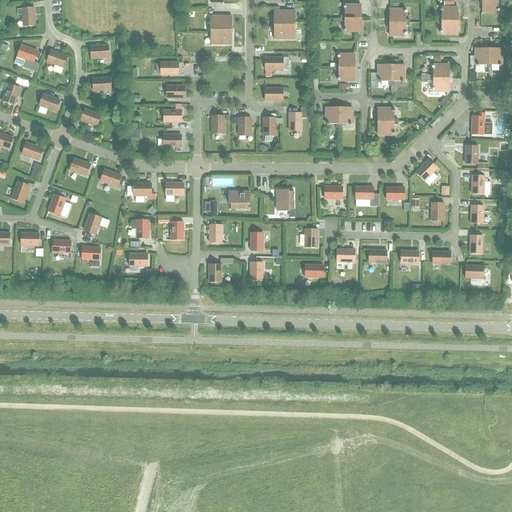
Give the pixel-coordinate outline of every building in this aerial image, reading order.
[(502,0),(481,0),(482,12),(498,13),(498,11),(499,11),(499,9),(498,9),(498,2),(502,2),(502,0)] [(340,19),(361,19),(361,5),(345,5),(345,7),(343,7),(343,9),(345,9),(345,16),(340,16),(340,19)] [(22,9),(17,10),(18,15),(22,14),(23,26),(35,26),(34,8),(22,9)] [(437,18),(437,21),(457,21),(457,8),(441,8),(441,9),(440,9),(440,11),(441,11),(441,18),(437,18)] [(389,9),(389,23),(409,23),(409,20),(405,20),(405,13),(406,13),(406,11),(405,11),(405,10),(389,9)] [(274,11),(274,28),(284,28),(284,23),(295,23),(295,11),(274,11)] [(210,16),(210,33),(221,33),(221,28),(232,28),(232,16),(210,16)] [(361,19),(340,19),(340,21),(345,21),(344,29),(343,29),(343,31),(344,31),(344,32),(360,32),(361,19)] [(457,21),(437,21),(437,24),(441,24),(441,31),(440,31),(440,33),(441,33),(441,35),(457,35),(457,21)] [(284,28),(274,28),(274,39),(295,39),(295,23),(284,23),(284,28)] [(409,23),(389,23),(389,36),(405,36),(405,35),(406,35),(406,33),(405,33),(405,26),(409,26),(409,23)] [(221,33),(210,33),(210,45),(232,45),(232,28),(221,28),(221,33)] [(125,39),(116,39),(117,50),(120,50),(126,49),(125,47),(125,39)] [(3,42),(0,50),(6,52),(8,44),(3,42)] [(21,45),(17,57),(25,60),(23,68),(22,68),(36,73),(39,65),(33,63),(38,51),(21,45)] [(90,47),(91,59),(109,58),(108,46),(90,47)] [(488,69),(488,49),(475,49),(475,65),(476,65),(476,66),(478,66),(478,65),(485,65),(485,69),(488,69)] [(502,49),(488,49),(488,69),(491,69),(491,65),(498,65),(498,66),(500,66),(500,65),(502,65),(502,49)] [(52,71),(61,74),(63,68),(67,56),(51,50),(46,62),(55,65),(52,71)] [(334,68),(354,68),(354,55),(338,54),(338,56),(337,56),(337,58),(338,58),(338,65),(334,65),(334,67),(334,68)] [(283,58),(265,58),(265,71),(265,77),(271,77),(271,71),(283,71),(283,58)] [(398,61),(391,61),(391,65),(391,85),(391,88),(390,93),(395,93),(395,88),(394,88),(394,85),(394,81),(401,81),(401,83),(403,83),(403,81),(404,81),(404,65),(398,65),(398,61)] [(160,63),(160,75),(178,76),(178,63),(160,63)] [(391,85),(391,65),(378,65),(377,81),(379,81),(379,82),(381,83),(381,81),(388,81),(388,85),(391,85)] [(429,76),(429,78),(449,79),(449,65),(433,65),(433,66),(432,66),(432,68),(433,68),(433,76),(429,76)] [(354,68),(334,68),(334,71),(338,71),(338,78),(337,78),(337,80),(338,80),(338,81),(354,81),(354,68)] [(92,79),(93,92),(111,90),(110,78),(92,79)] [(449,79),(429,78),(429,81),(433,81),(433,88),(432,88),(432,90),(433,91),(433,92),(449,92),(449,79)] [(22,80),(20,86),(27,88),(29,83),(22,80)] [(2,101),(14,105),(20,89),(8,84),(2,101)] [(166,86),(166,99),(184,99),(184,86),(166,86)] [(265,89),(265,101),(283,101),(283,89),(265,89)] [(60,100),(43,94),(39,106),(56,112),(60,100)] [(444,99),(439,104),(442,108),(448,103),(444,99)] [(181,123),(181,105),(175,105),(175,110),(163,110),(163,123),(181,123)] [(289,113),(288,131),(301,131),(301,118),(306,118),(306,108),(301,108),(301,113),(289,113)] [(339,128),(339,108),(325,108),(325,124),(327,124),(327,125),(329,125),(329,124),(336,124),(336,128),(339,128)] [(339,108),(339,128),(342,128),(342,124),(349,124),(349,125),(351,125),(351,124),(352,124),(352,108),(339,108)] [(101,115),(85,109),(80,121),(97,127),(101,115)] [(377,109),(377,122),(398,122),(398,119),(393,119),(393,112),(395,112),(395,110),(393,110),(393,109),(377,109)] [(472,117),(471,135),(484,135),(491,135),(492,123),(484,123),(484,117),(484,114),(479,113),(478,117),(472,117)] [(211,134),(224,134),(224,116),(211,116),(211,134)] [(238,118),(238,136),(251,136),(251,118),(238,118)] [(276,118),(263,118),(263,136),(275,136),(275,125),(282,125),(282,119),(276,119),(276,118)] [(422,119),(418,122),(422,127),(426,123),(422,119)] [(398,122),(377,122),(377,135),(393,136),(393,134),(395,134),(395,132),(393,132),(393,125),(397,125),(398,122)] [(0,146),(9,150),(13,138),(0,133),(0,146)] [(181,148),(181,135),(163,135),(163,148),(176,148),(177,148),(180,148),(181,148)] [(26,143),(22,155),(38,161),(43,149),(26,143)] [(465,146),(465,164),(486,165),(486,154),(478,153),(478,147),(465,146)] [(74,159),(69,171),(86,177),(90,165),(74,159)] [(415,172),(424,181),(437,169),(428,160),(415,172)] [(104,170),(100,182),(117,188),(121,176),(104,170)] [(33,171),(30,177),(36,180),(39,173),(33,171)] [(503,172),(491,172),(491,180),(503,180),(503,172)] [(472,176),(471,194),(490,194),(490,182),(484,182),(484,176),(472,176)] [(17,182),(11,199),(23,203),(29,186),(17,182)] [(166,183),(165,196),(183,196),(183,183),(166,183)] [(151,193),(151,184),(133,184),(133,187),(127,187),(127,195),(133,195),(133,196),(148,196),(148,199),(154,199),(154,193),(151,193)] [(324,187),(324,199),(342,200),(342,187),(324,187)] [(355,187),(355,200),(369,200),(369,207),(379,207),(379,195),(373,195),(373,187),(355,187)] [(386,188),(386,200),(404,200),(404,188),(386,188)] [(441,188),(441,197),(449,197),(449,188),(441,188)] [(276,211),(288,211),(289,211),(289,210),(293,210),(293,190),(276,190),(276,211)] [(230,204),(230,209),(250,209),(250,208),(248,208),(248,204),(250,204),(250,192),(229,192),(229,204),(230,204)] [(54,195),(48,211),(60,216),(66,199),(54,195)] [(208,202),(204,202),(204,213),(208,213),(208,218),(216,218),(217,210),(208,209),(208,202)] [(444,204),(431,203),(431,221),(443,221),(444,204)] [(471,206),(470,224),(483,224),(483,206),(471,206)] [(89,214),(83,231),(95,235),(101,218),(89,214)] [(136,221),(132,221),(130,223),(130,227),(132,229),(136,229),(136,238),(148,238),(149,221),(136,220),(136,221)] [(170,223),(170,240),(183,240),(183,222),(170,223)] [(209,225),(209,243),(222,243),(222,225),(221,225),(209,225)] [(305,230),(304,248),(317,248),(317,230),(305,230)] [(0,245),(9,246),(10,233),(0,232),(0,245)] [(21,233),(21,246),(39,246),(39,234),(21,233)] [(250,233),(250,251),(263,251),(263,233),(250,233)] [(470,236),(469,254),(482,254),(482,236),(470,236)] [(53,240),(52,253),(70,254),(71,241),(53,240)] [(82,260),(82,263),(86,263),(86,260),(99,261),(100,248),(82,247),(82,260)] [(337,250),(336,262),(354,263),(354,250),(337,250)] [(369,250),(368,263),(386,263),(386,251),(369,250)] [(401,251),(400,264),(418,264),(418,252),(401,251)] [(450,252),(432,252),(432,265),(450,265),(450,252)] [(130,254),(129,267),(147,267),(147,254),(130,254)] [(250,263),(250,281),(262,281),(263,263),(250,263)] [(209,265),(208,283),(221,283),(221,265),(209,265)] [(323,265),(305,265),(305,278),(322,278),(323,265)] [(465,266),(465,279),(483,279),(483,266),(465,266)]
